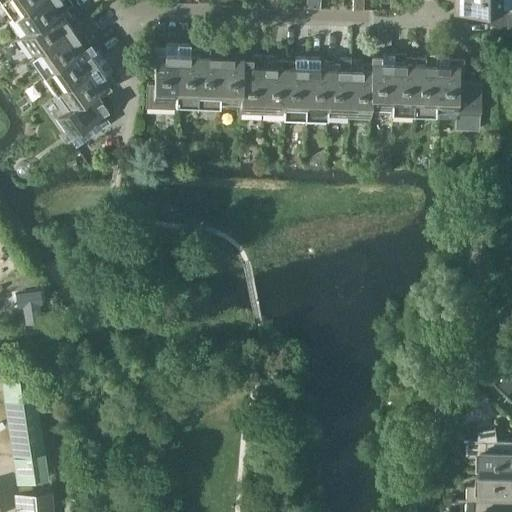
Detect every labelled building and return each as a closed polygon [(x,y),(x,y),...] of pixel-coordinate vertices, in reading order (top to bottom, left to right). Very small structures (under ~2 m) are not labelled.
[(0,0),(0,4),(9,18),(34,0),(0,0)] [(21,35),(64,6),(71,1),(69,0),(34,0),(9,18),(21,35)] [(351,0),(352,9),(363,9),(362,0),(351,0)] [(456,0),(457,11),(491,11),(491,9),(511,9),(511,0),(456,0)] [(64,6),(21,35),(14,40),(26,58),(79,21),(72,11),(69,13),(64,6)] [(511,22),(511,9),(491,9),(491,11),(491,22),(511,22)] [(79,21),(26,58),(39,76),(89,41),(83,33),(86,31),(79,21)] [(511,33),(511,22),(491,22),(491,34),(511,33)] [(148,48),(147,81),(146,104),(176,105),(178,41),(159,40),(159,48),(148,48)] [(94,48),(89,41),(39,76),(52,94),(104,57),(96,46),(94,48)] [(197,106),(200,45),(190,44),(190,41),(178,41),(176,105),(197,106)] [(218,106),(221,43),(209,42),(209,45),(200,45),(197,106),(218,106)] [(240,107),(243,54),(243,46),(234,46),(234,43),(221,43),(218,106),(240,107)] [(391,113),(394,49),(382,49),(382,52),(372,52),(371,60),(369,120),(370,120),(371,112),(391,113)] [(406,50),(394,49),(391,113),(413,114),(415,53),(406,53),(406,50)] [(415,53),(413,114),(434,114),(437,51),(425,51),(425,54),(415,53)] [(437,51),(434,114),(456,115),(455,127),(479,128),(480,80),(458,79),(459,60),(449,60),(450,52),(437,51)] [(261,115),(263,52),(252,52),(252,55),(243,54),(240,107),(240,114),(261,115)] [(263,52),(261,115),(283,116),(285,56),(276,56),(277,53),(263,52)] [(285,56),(283,116),(304,117),(307,54),(295,54),(295,56),(285,56)] [(307,54),(304,117),(326,118),(328,58),(320,57),(320,55),(307,54)] [(338,58),(328,58),(326,118),(347,119),(350,56),(338,55),(338,58)] [(363,56),(350,56),(347,119),(369,120),(371,60),(363,59),(363,56)] [(104,57),(52,94),(63,111),(56,116),(69,136),(108,108),(99,94),(113,84),(104,71),(110,67),(104,57)] [(488,171),(488,160),(478,160),(478,171),(488,171)] [(32,170),(31,166),(29,163),(25,161),(21,162),(18,164),(16,168),(17,172),(19,175),(23,176),(27,176),(30,173),(32,170)] [(40,289),(16,293),(18,307),(23,306),(26,323),(42,320),(39,303),(42,302),(40,289)] [(31,366),(7,369),(7,371),(10,393),(18,441),(23,474),(23,476),(47,472),(43,448),(31,366)] [(511,386),(511,378),(508,375),(499,384),(507,392),(511,386)] [(481,470),(511,470),(511,439),(499,439),(496,428),(479,430),(479,439),(469,438),(468,455),(481,455),(481,470)] [(511,470),(481,470),(480,484),(467,484),(467,499),(511,500),(511,470)] [(53,511),(53,494),(35,495),(20,496),(20,511),(53,511)] [(511,511),(511,500),(467,499),(466,511),(511,511)]
